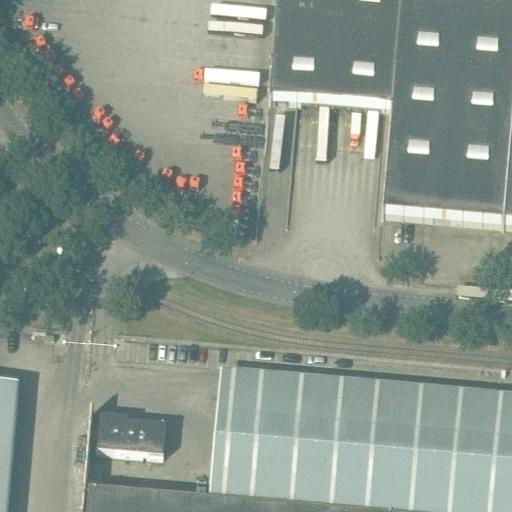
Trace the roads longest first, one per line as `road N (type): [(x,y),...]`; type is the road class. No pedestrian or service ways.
road 1 (unclassified): [(511,314),(329,298),(195,265),(71,190),(12,131)]
road 2 (unknown): [(78,0),(128,123),(174,180)]
